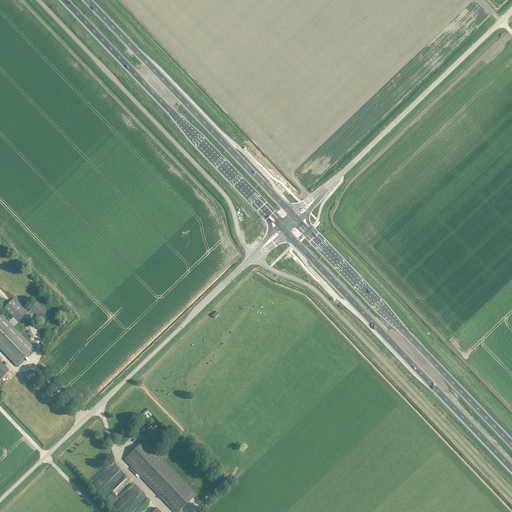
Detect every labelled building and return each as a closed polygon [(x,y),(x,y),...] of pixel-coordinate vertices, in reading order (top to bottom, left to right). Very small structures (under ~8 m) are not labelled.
[(31,316),(28,313),(14,298),(12,300),(4,308),(13,318),(11,320),(9,322),(0,313),(0,349),(16,366),(34,349),(14,327),(18,323),(23,328),(33,318),(31,316)] [(28,313),(31,316),(35,313),(42,321),(48,315),(37,303),(30,309),(31,310),(28,313)] [(0,381),(10,372),(0,362),(0,381)] [(149,437),(145,441),(149,446),(154,441),(151,438),(159,431),(153,424),(145,432),(149,437)] [(178,511),(196,495),(149,446),(145,441),(144,441),(125,460),(174,511),(178,511)] [(102,495),(112,484),(108,480),(97,490),(102,495)]
